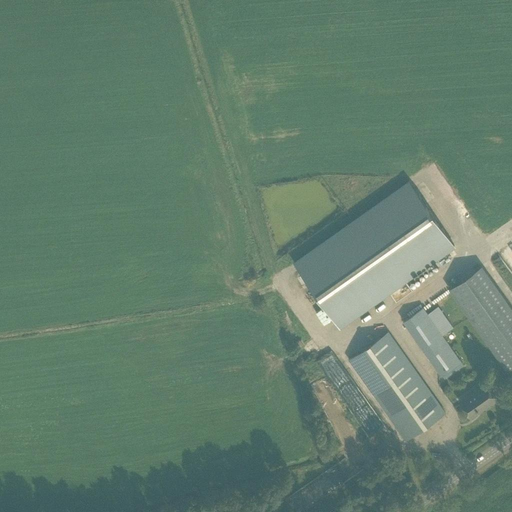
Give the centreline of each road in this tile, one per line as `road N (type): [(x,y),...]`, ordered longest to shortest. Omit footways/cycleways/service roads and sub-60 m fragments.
road 1 (track): [(0,334),(274,295)]
road 2 (tertiary): [(407,511),(511,439)]
